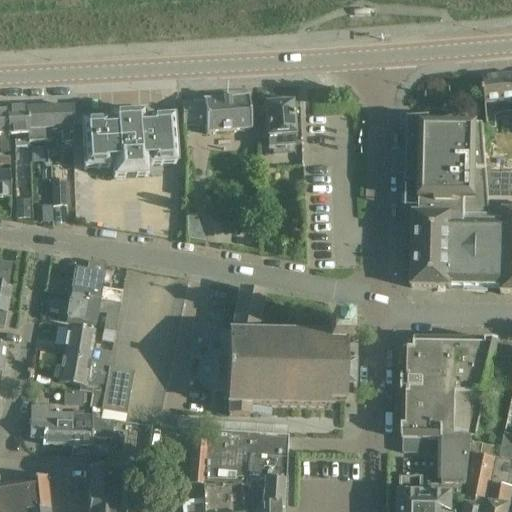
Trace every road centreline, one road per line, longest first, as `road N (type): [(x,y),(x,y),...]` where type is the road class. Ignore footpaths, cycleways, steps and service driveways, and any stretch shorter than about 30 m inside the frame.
road 1 (tertiary): [(0,79),(377,58)]
road 2 (residential): [(375,304),(43,239)]
road 3 (unclassified): [(375,304),(377,58)]
road 4 (residential): [(370,511),(375,304)]
road 5 (residential): [(5,422),(23,371),(43,239)]
road 6 (residential): [(511,315),(375,304)]
road 7 (tertiary): [(377,58),(511,46)]
